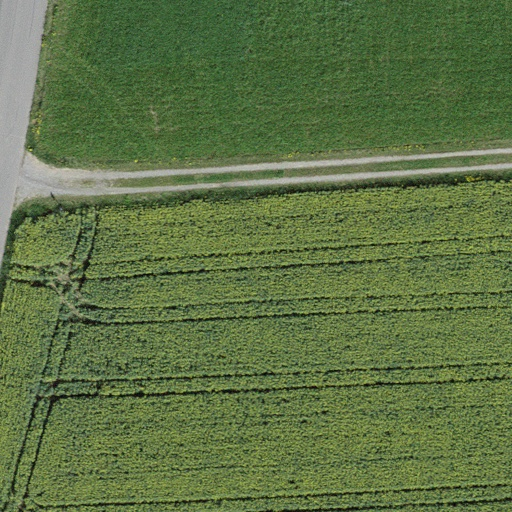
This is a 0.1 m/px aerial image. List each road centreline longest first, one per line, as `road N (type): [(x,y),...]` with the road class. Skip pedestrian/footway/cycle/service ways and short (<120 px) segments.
road 1 (track): [(511,159),(104,184),(0,178)]
road 2 (residential): [(23,0),(0,123)]
